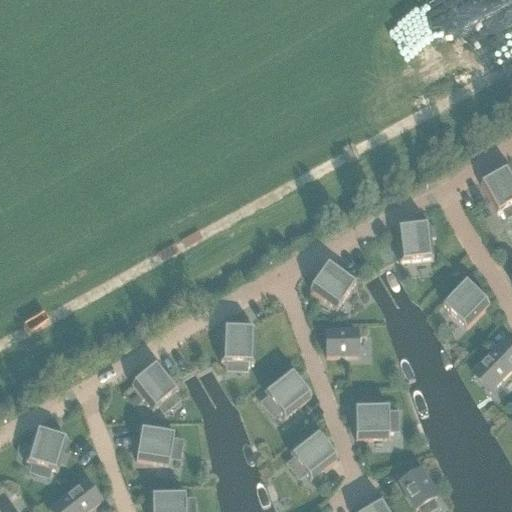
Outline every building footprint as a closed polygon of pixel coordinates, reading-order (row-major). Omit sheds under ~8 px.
[(511,176),(510,172),(481,188),(497,217),(511,209),(511,176)] [(432,261),(428,228),(395,232),(399,265),(432,261)] [(356,285),(329,266),(310,293),(336,312),(356,285)] [(490,307),(466,284),(443,308),(466,331),(490,307)] [(220,365),(253,366),(254,333),(221,332),(220,365)] [(357,360),(357,336),(325,337),(326,361),(357,360)] [(511,351),(506,345),(494,357),(490,353),(482,362),(486,366),(473,379),(490,395),(511,372),(511,351)] [(177,392),(156,366),(130,387),(151,412),(177,392)] [(284,421),(310,401),(290,375),(264,395),(284,421)] [(387,409),(355,410),(355,443),(388,442),(387,409)] [(136,463),(169,469),(174,436),(141,431),(136,463)] [(36,434),(26,466),(57,476),(67,444),(36,434)] [(297,451),(290,457),(310,483),(336,462),(316,436),(306,444),(302,439),(293,446),(297,451)] [(28,440),(24,451),(30,452),(33,441),(28,440)] [(420,474),(399,486),(414,511),(417,511),(436,501),(420,474)] [(86,485),(57,507),(60,511),(90,511),(100,505),(86,485)] [(183,511),(183,498),(150,498),(150,511),(183,511)]
